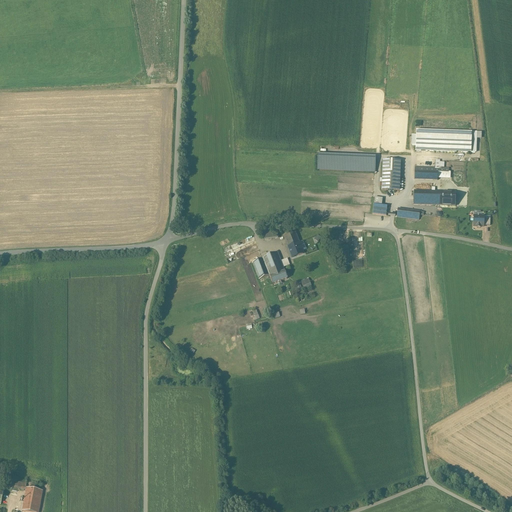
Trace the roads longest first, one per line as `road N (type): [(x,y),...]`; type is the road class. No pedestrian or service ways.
road 1 (unclassified): [(167,242),(146,314),(146,511)]
road 2 (unclassified): [(430,482),(396,231)]
road 3 (unclassified): [(185,0),(167,242)]
road 4 (unclassified): [(167,242),(235,223),(396,231)]
road 5 (track): [(180,83),(0,90)]
road 6 (unclassified): [(0,254),(167,242)]
